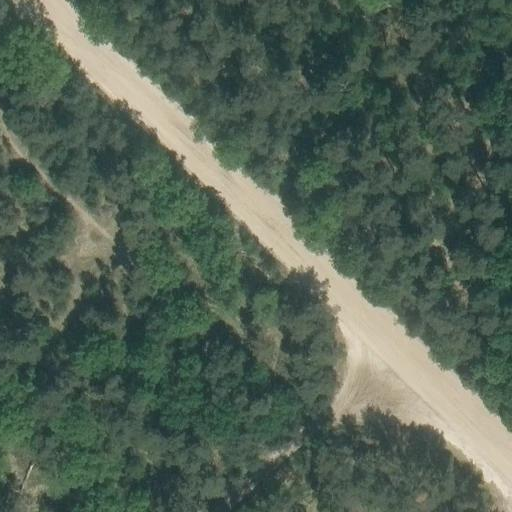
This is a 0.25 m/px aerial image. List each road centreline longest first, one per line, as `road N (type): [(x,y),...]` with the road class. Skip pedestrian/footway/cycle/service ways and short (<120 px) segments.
road 1 (track): [(511,455),(36,0)]
road 2 (track): [(237,511),(405,353)]
